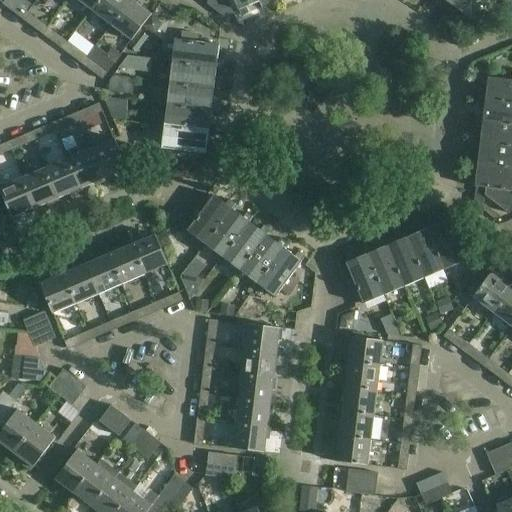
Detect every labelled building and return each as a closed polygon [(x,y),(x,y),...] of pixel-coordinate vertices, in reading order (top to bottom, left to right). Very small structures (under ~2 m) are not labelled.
[(11,0),(6,7),(21,19),(26,11),(15,3),(11,0)] [(16,0),(15,3),(26,11),(31,6),(23,0),(16,0)] [(76,0),(91,11),(99,0),(76,0)] [(111,26),(130,0),(99,0),(91,11),(111,26)] [(132,0),(130,0),(111,26),(132,41),(142,27),(150,16),(151,15),(132,0)] [(206,0),(206,4),(223,17),(224,17),(226,16),(233,14),(233,13),(228,1),(226,0),(206,0)] [(233,0),(238,10),(239,10),(239,11),(241,16),(249,13),(246,7),(258,2),(257,0),(233,0)] [(456,0),(452,5),(448,10),(454,15),(458,10),(471,19),(477,10),(484,0),(456,0)] [(477,10),(471,19),(477,24),(484,15),(477,10)] [(31,15),(26,22),(41,34),(47,27),(31,15)] [(150,16),(142,27),(154,36),(162,24),(150,16)] [(51,30),(46,38),(62,50),(66,44),(68,43),(51,30)] [(129,46),(129,47),(133,50),(136,52),(147,37),(144,35),(140,32),(129,46)] [(182,36),(181,40),(199,42),(200,37),(200,35),(182,32),(182,36)] [(172,62),(216,67),(222,68),(223,61),(217,60),(219,45),(199,42),(181,40),(175,40),(172,62)] [(71,45),(66,53),(82,65),(87,57),(71,45)] [(111,48),(105,57),(107,59),(114,65),(121,56),(111,48)] [(125,60),(118,69),(139,72),(141,58),(127,56),(125,60)] [(107,59),(101,67),(108,73),(114,65),(107,59)] [(92,61),(86,68),(102,80),(108,73),(101,67),(92,61)] [(214,82),(216,67),(172,62),(169,83),(213,89),(220,90),(220,82),(214,82)] [(482,78),(481,86),(487,86),(485,100),(485,101),(511,103),(511,80),(488,78),(488,79),(482,78)] [(110,80),(108,91),(118,92),(120,81),(110,80)] [(212,103),(213,89),(169,83),(167,105),(211,111),(217,111),(218,104),(212,103)] [(511,103),(485,101),(485,100),(479,99),(478,107),(484,108),(482,122),(511,125),(511,103)] [(94,105),(76,113),(77,117),(79,121),(97,113),(94,105)] [(209,124),(211,111),(167,105),(164,127),(208,132),(214,133),(215,125),(209,124)] [(71,115),(53,123),(53,124),(56,131),(57,131),(71,125),(74,123),(71,115)] [(511,125),(482,122),(476,121),(476,128),(481,129),(480,143),(511,147),(511,125)] [(47,125),(30,133),(34,141),(51,133),(47,125)] [(207,146),(208,132),(164,127),(161,149),(206,154),(212,154),(213,146),(207,146)] [(25,135),(7,142),(8,145),(11,151),(29,143),(25,135)] [(91,149),(104,179),(127,169),(126,166),(118,147),(114,139),(91,149)] [(511,147),(480,143),(474,142),(473,150),(479,151),(477,165),(511,168),(511,147)] [(126,144),(118,147),(126,166),(133,162),(126,144)] [(81,189),(104,179),(91,149),(68,158),(81,189)] [(58,199),(81,189),(68,158),(45,168),(58,199)] [(511,168),(477,165),(472,163),(470,171),(476,172),(474,187),(472,204),(482,212),(484,196),(508,213),(511,208),(511,168)] [(35,209),(58,199),(45,168),(22,178),(35,209)] [(0,190),(12,219),(35,209),(22,178),(0,187),(0,190)] [(231,209),(235,204),(229,200),(225,204),(214,195),(187,231),(205,245),(231,209)] [(249,222),(253,218),(247,213),(243,218),(231,209),(205,245),(222,257),(249,222)] [(426,229),(444,270),(464,262),(462,255),(447,221),(444,215),(437,218),(439,224),(427,229),(426,229)] [(260,231),(249,222),(222,257),(239,270),(266,235),(267,235),(270,230),(264,226),(260,231)] [(426,229),(427,229),(425,224),(417,227),(419,232),(407,237),(406,238),(424,279),(444,270),(426,229)] [(166,231),(157,235),(163,249),(172,245),(166,231)] [(406,238),(407,237),(404,232),(397,235),(399,241),(387,246),(386,246),(404,287),(424,279),(406,238)] [(131,245),(144,275),(168,265),(155,235),(131,245)] [(277,244),(267,235),(266,235),(239,270),(257,283),(271,264),(283,248),(284,249),(287,244),(281,239),(277,244)] [(386,246),(387,246),(384,240),(377,244),(379,249),(367,254),(366,255),(384,296),(404,287),(386,246)] [(121,285),(144,275),(131,245),(109,254),(108,255),(121,285)] [(295,257),(284,249),(283,248),(271,264),(257,283),(275,297),(280,291),(290,277),(301,262),(304,256),(298,252),(295,257)] [(366,255),(367,254),(365,249),(357,253),(359,258),(345,263),(363,305),(384,296),(366,255)] [(98,295),(121,285),(108,255),(109,254),(85,264),(98,295)] [(76,305),(98,295),(85,264),(62,274),(76,305)] [(180,277),(181,279),(186,291),(196,277),(186,269),(180,277)] [(492,271),(472,298),(473,298),(492,312),(511,286),(492,271)] [(52,314),(76,305),(62,274),(39,284),(52,314)] [(290,277),(280,291),(288,297),(298,283),(290,277)] [(492,312),(493,313),(510,326),(511,324),(511,286),(492,312)] [(179,292),(161,300),(164,308),(183,301),(179,292)] [(453,310),(448,297),(436,302),(441,315),(453,310)] [(195,311),(195,312),(207,314),(208,302),(196,300),(195,311)] [(156,303),(137,310),(141,318),(159,311),(156,303)] [(233,318),(233,317),(235,307),(221,305),(219,315),(219,316),(233,318)] [(347,322),(354,319),(354,316),(354,310),(340,317),(339,328),(346,329),(347,322)] [(34,316),(45,343),(56,338),(44,312),(34,316)] [(133,312),(114,320),(118,328),(126,325),(137,320),(135,318),(133,312)] [(425,318),(430,331),(432,330),(441,326),(442,326),(436,313),(425,318)] [(34,347),(45,343),(34,316),(23,321),(34,347)] [(110,322),(91,330),(95,338),(114,330),(110,322)] [(244,350),(277,354),(280,329),(247,324),(244,350)] [(209,325),(206,345),(214,347),(217,326),(209,325)] [(87,332),(68,340),(72,348),(91,340),(87,332)] [(454,333),(448,340),(464,352),(469,345),(454,333)] [(347,363),(380,367),(383,341),(351,337),(347,363)] [(412,346),(410,365),(419,366),(422,346),(418,345),(412,345),(412,346)] [(474,348),(468,355),(483,366),(488,359),(474,348)] [(206,350),(203,370),(211,371),(214,350),(206,350)] [(274,378),(277,354),(244,350),(241,375),(274,378)] [(13,356),(10,379),(22,380),(25,357),(13,356)] [(44,371),(44,370),(39,359),(39,358),(25,356),(25,357),(22,380),(22,381),(40,383),(48,373),(44,371)] [(377,391),(380,367),(347,363),(344,387),(377,391)] [(494,363),(489,371),(502,381),(508,374),(494,363)] [(56,379),(79,396),(86,387),(64,370),(56,379)] [(409,370),(407,389),(416,390),(418,373),(418,371),(419,371),(415,371),(409,370)] [(203,374),(200,395),(204,395),(208,396),(211,375),(203,374)] [(271,403),(274,378),(241,375),(238,399),(271,403)] [(72,405),(79,396),(56,379),(49,388),(72,405)] [(374,415),(377,391),(344,387),(341,410),(374,415)] [(0,416),(13,399),(3,392),(0,396),(0,416)] [(406,395),(404,414),(413,415),(415,396),(408,395),(406,395)] [(14,454),(37,424),(18,410),(21,406),(13,399),(0,416),(0,425),(3,428),(0,432),(0,447),(2,445),(14,454)] [(199,399),(197,419),(201,420),(205,420),(208,400),(199,399)] [(268,428),(271,403),(238,399),(235,424),(268,428)] [(119,436),(131,421),(111,405),(99,421),(119,436)] [(371,441),(374,415),(341,410),(338,437),(371,441)] [(403,420),(401,439),(410,440),(411,435),(412,421),(403,420)] [(37,424),(14,454),(26,463),(23,467),(30,471),(32,468),(33,468),(56,438),(37,424)] [(130,446),(143,429),(136,424),(123,440),(130,446)] [(196,424),(194,444),(202,445),(205,425),(196,424)] [(265,453),(268,428),(235,424),(232,449),(265,453)] [(142,454),(154,438),(143,429),(130,446),(142,454)] [(368,466),(371,441),(338,437),(335,462),(368,466)] [(154,438),(142,454),(148,459),(160,443),(154,438)] [(491,465),(511,455),(511,442),(486,454),(491,465)] [(400,444),(398,464),(407,465),(409,445),(406,445),(400,444)] [(74,495),(97,464),(78,450),(55,480),(53,484),(59,489),(61,485),(73,494),(74,495)] [(207,464),(235,468),(237,457),(208,453),(207,464)] [(511,455),(491,465),(495,475),(511,468),(511,455)] [(92,508),(118,473),(101,459),(97,464),(74,495),(73,494),(71,498),(77,502),(80,499),(91,508),(92,508)] [(234,479),(235,468),(207,464),(206,475),(234,479)] [(348,482),(376,485),(378,474),(349,471),(348,482)] [(117,511),(137,487),(136,486),(118,473),(92,508),(91,508),(89,511),(90,511),(117,511)] [(421,495),(448,484),(443,473),(416,484),(421,495)] [(162,511),(166,506),(183,483),(173,476),(158,496),(150,491),(144,500),(133,492),(137,487),(117,511),(162,511)] [(375,496),(376,485),(348,482),(347,493),(375,496)] [(166,506),(175,511),(192,490),(183,483),(166,506)] [(448,484),(421,495),(425,506),(452,494),(448,484)] [(511,511),(511,498),(496,506),(498,511),(511,511)]
